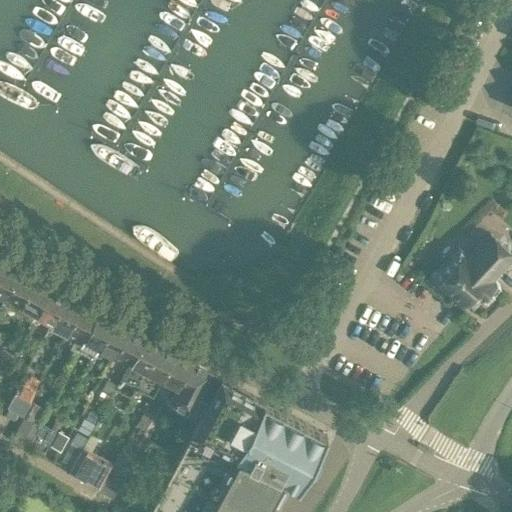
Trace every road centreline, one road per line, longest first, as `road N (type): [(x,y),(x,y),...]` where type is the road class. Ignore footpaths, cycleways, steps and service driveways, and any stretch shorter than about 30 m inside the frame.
road 1 (residential): [(296,397),(460,100)]
road 2 (tertiary): [(296,397),(0,239)]
road 3 (residential): [(378,441),(511,306)]
